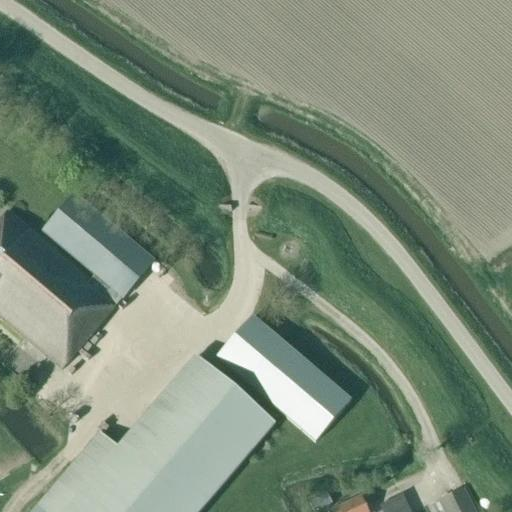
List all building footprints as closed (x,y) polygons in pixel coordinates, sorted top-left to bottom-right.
[(0,318),(48,360),(61,371),(156,265),(74,196),(42,234),(94,277),(91,281),(29,228),(27,230),(8,213),(0,222),(0,318)] [(173,283),(168,288),(185,304),(180,309),(196,323),(205,313),(173,283)] [(349,402),(252,320),(218,360),(315,442),(349,402)] [(99,437),(37,511),(202,511),(274,426),(194,360),(117,452),(99,437)] [(438,503),(442,511),(480,511),(480,510),(477,511),(466,489),(438,503)] [(326,496),(308,505),(311,511),(316,511),(331,505),(326,496)] [(408,511),(402,497),(379,508),(381,511),(408,511)] [(367,511),(361,498),(329,511),(367,511)]
